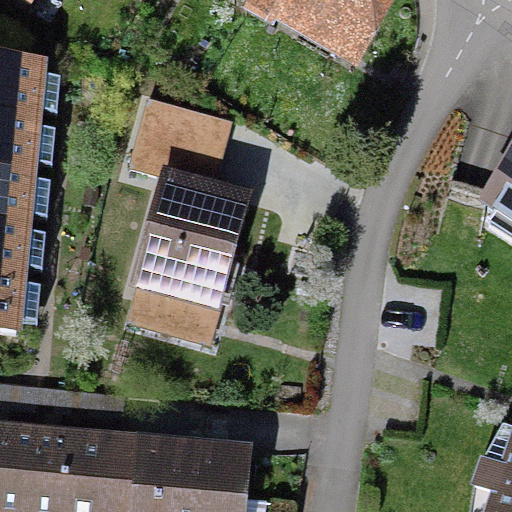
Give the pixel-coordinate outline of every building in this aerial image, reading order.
[(267,0),(350,46),(375,0),(267,0)] [(28,204),(30,177),(33,154),(36,124),(38,101),(41,71),(0,67),(0,334),(15,336),(18,303),(20,281),(23,255),(25,229),(28,204)] [(225,126),(150,105),(132,171),(207,192),(225,126)] [(511,213),(511,177),(496,203),(511,213)] [(208,309),(236,205),(166,186),(138,290),(208,309)] [(127,399),(0,386),(0,406),(125,419),(127,399)] [(0,511),(240,511),(241,508),(246,461),(0,437),(0,511)] [(511,511),(511,472),(487,465),(478,491),(505,500),(500,511),(511,511)]
